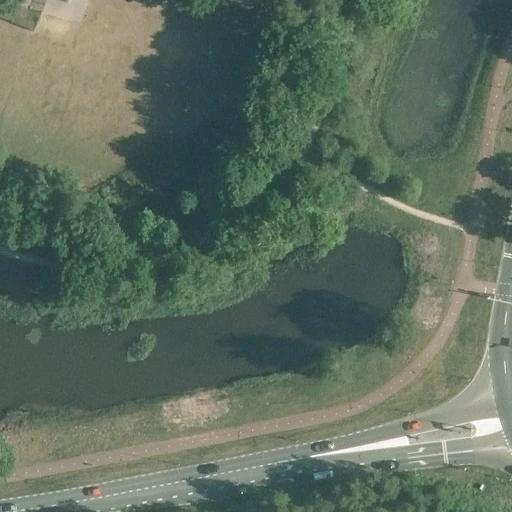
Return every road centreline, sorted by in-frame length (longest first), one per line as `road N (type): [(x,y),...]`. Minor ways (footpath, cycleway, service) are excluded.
road 1 (secondary): [(13,511),(361,448)]
road 2 (secondary): [(511,396),(405,426),(361,448)]
road 3 (secondary): [(361,448),(408,455),(511,445)]
